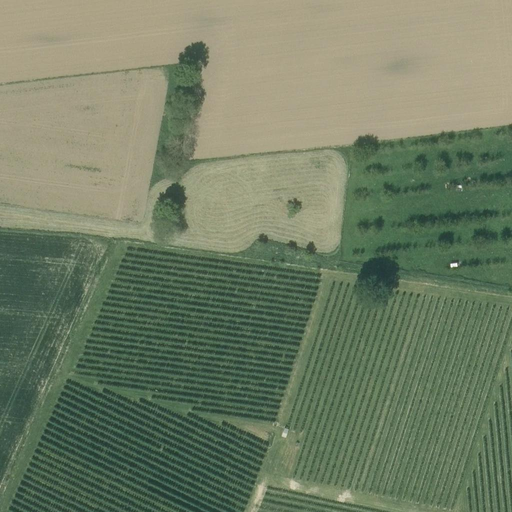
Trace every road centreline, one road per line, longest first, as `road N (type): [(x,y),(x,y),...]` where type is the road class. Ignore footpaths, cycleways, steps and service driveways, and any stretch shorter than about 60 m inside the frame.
road 1 (track): [(511,292),(342,265)]
road 2 (track): [(405,511),(272,485)]
